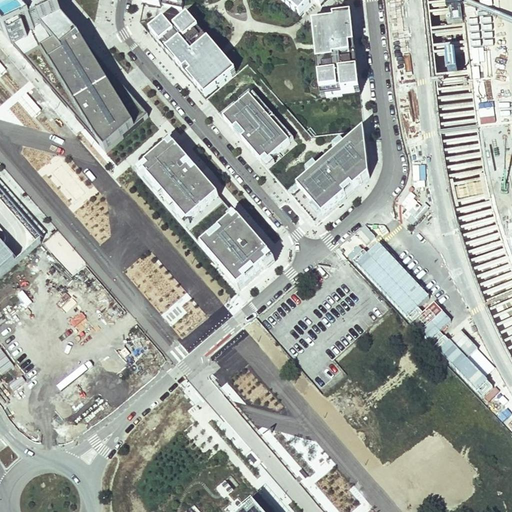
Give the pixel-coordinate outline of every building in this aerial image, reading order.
[(149,118),(63,17),(47,0),(0,0),(0,30),(15,48),(106,154),(149,118)] [(144,0),(143,5),(161,9),(162,6),(183,10),(184,0),(144,0)] [(327,0),(281,0),(301,17),(315,1),(321,7),(327,0)] [(140,23),(207,100),(237,74),(219,55),(186,16),(170,30),(165,24),(161,28),(154,19),(140,23)] [(352,19),(314,23),(317,47),(322,99),(361,95),(352,19)] [(293,199),(365,132),(314,138),(312,138),(282,104),(248,64),(237,74),(207,100),(226,122),(251,100),(292,148),(267,169),(293,199)] [(226,122),(267,169),(292,148),(251,100),(226,122)] [(365,132),(293,199),(316,226),(370,179),(365,132)] [(182,228),(218,197),(172,145),(137,175),(182,228)] [(0,279),(42,243),(0,193),(0,279)] [(199,247),(235,216),(218,197),(182,228),(199,247)] [(274,262),(235,216),(199,247),(239,292),(274,262)]
